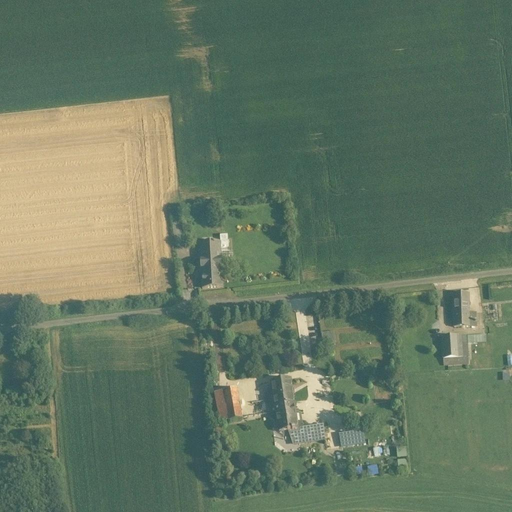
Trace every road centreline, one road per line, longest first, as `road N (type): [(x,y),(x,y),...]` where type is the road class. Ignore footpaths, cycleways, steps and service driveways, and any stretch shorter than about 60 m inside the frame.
road 1 (track): [(0,330),(511,272)]
road 2 (track): [(220,304),(229,382),(314,370),(306,295)]
